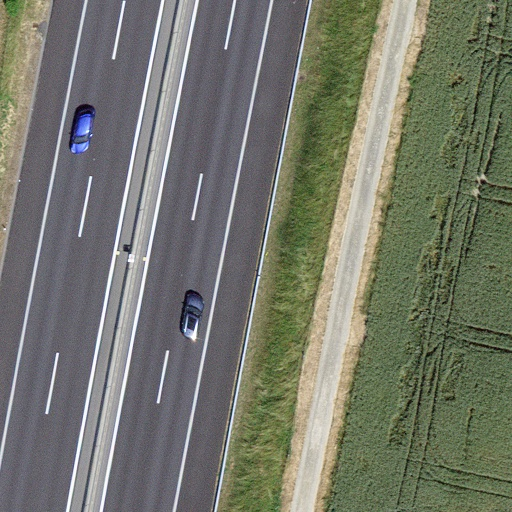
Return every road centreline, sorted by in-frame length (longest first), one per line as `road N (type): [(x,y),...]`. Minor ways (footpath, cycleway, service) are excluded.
road 1 (track): [(303,511),(406,0)]
road 2 (motorway): [(139,511),(235,0)]
road 3 (motorway): [(125,0),(30,511)]
